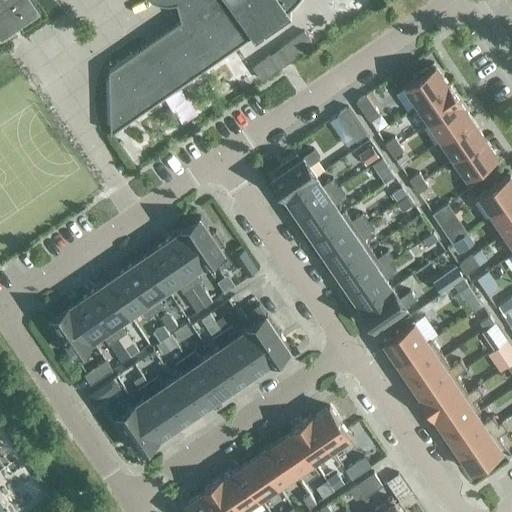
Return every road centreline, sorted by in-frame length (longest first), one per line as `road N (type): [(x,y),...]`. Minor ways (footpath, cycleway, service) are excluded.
road 1 (residential): [(130,502),(4,306),(217,159)]
road 2 (residential): [(217,159),(454,0)]
road 3 (residential): [(130,502),(349,349)]
road 4 (residential): [(217,159),(349,349)]
road 5 (residential): [(349,349),(459,511)]
